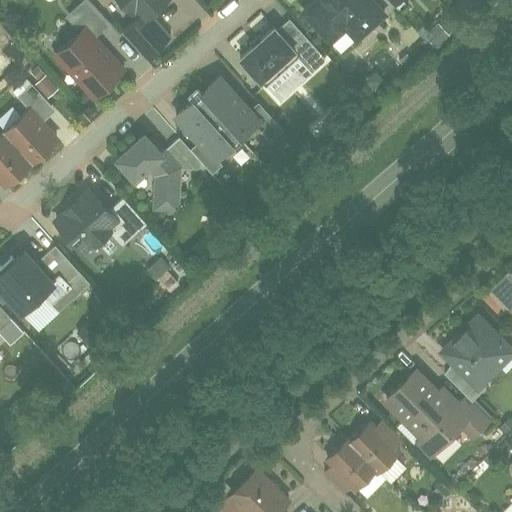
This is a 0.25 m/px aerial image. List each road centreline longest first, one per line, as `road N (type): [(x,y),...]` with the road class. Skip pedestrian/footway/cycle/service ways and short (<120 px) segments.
road 1 (secondary): [(511,80),(28,511)]
road 2 (residential): [(346,511),(297,464),(299,425),(511,241)]
road 3 (residential): [(253,0),(0,216)]
